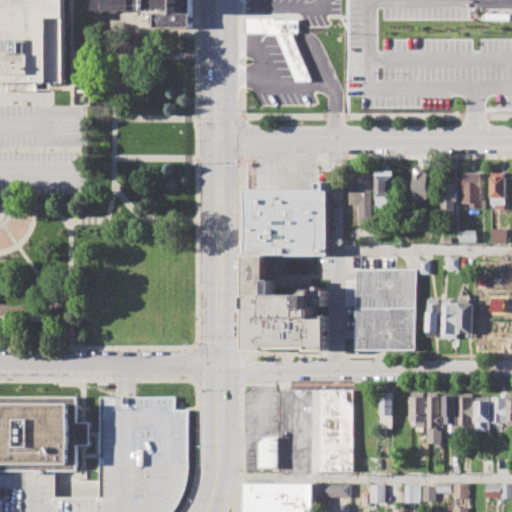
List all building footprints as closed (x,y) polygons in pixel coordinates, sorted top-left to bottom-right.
[(0,0),(66,0),(66,4),(66,21),(64,21),(65,85),(51,85),(0,85),(0,0)] [(93,0),(93,11),(155,11),(155,30),(191,30),(191,0),(93,0)] [(245,17),(244,31),(263,32),(264,34),(274,34),(294,82),(312,82),(292,34),(297,32),(297,30),(297,26),(296,19),(272,19),(272,17),(245,17)] [(416,167),(432,166),(433,198),(425,198),(425,205),(416,205),(416,167)] [(377,171),(395,170),(395,206),(378,206),(377,171)] [(490,171),(506,171),(506,204),(490,204),(490,171)] [(463,172),(481,172),(481,207),(471,208),(470,202),(463,202),(463,172)] [(348,203),(348,190),(358,190),(358,174),(372,174),(371,221),(357,221),(357,203),(348,203)] [(442,179),(458,178),(460,216),(448,217),(447,208),(443,208),(442,179)] [(248,255),(269,255),(329,256),(329,181),(319,181),(319,189),(248,189),(248,255)] [(492,228),(507,228),(507,242),(492,242),(492,228)] [(461,230),(477,230),(477,243),(460,242),(461,230)] [(248,255),(269,255),(269,279),(276,279),(276,294),(305,294),(309,289),(315,289),(315,316),(328,316),(328,349),(246,349),(248,255)] [(449,255),(459,255),(459,269),(449,269),(449,255)] [(421,259),(430,259),(430,273),(421,273),(421,259)] [(357,268),(419,268),(419,352),(358,352),(358,305),(347,305),(347,279),(357,279),(357,268)] [(491,338),(491,311),(495,311),(495,296),(505,296),(505,338),(491,338)] [(428,297),(439,297),(440,335),(428,335),(428,297)] [(443,299),(457,299),(457,336),(443,336),(443,299)] [(460,299),(473,299),(474,333),(461,333),(460,299)] [(319,388),(359,388),(360,470),(320,471),(319,388)] [(382,392),(393,391),(394,428),(382,428),(382,392)] [(410,391),(425,391),(425,426),(410,426),(410,391)] [(430,392),(429,442),(442,442),(443,392),(430,392)] [(445,392),(445,429),(458,429),(457,392),(445,392)] [(460,393),(460,431),(474,431),(474,393),(460,393)] [(78,423),(78,397),(0,396),(0,470),(55,470),(78,471),(78,445),(78,423)] [(493,396),(493,422),(508,422),(508,396),(493,396)] [(477,397),(477,430),(490,430),(490,397),(477,397)] [(78,445),(91,445),(91,423),(78,423),(78,445)] [(259,466),(259,441),(265,435),(278,435),(278,466),(259,466)] [(437,483),(450,482),(450,492),(438,492),(437,483)] [(511,482),(503,483),(503,499),(511,499),(511,482)] [(245,511),(245,483),(313,483),(313,511),(245,511)] [(317,483),(352,483),(352,496),(317,495),(317,483)] [(454,483),(454,498),(469,498),(469,483),(454,483)] [(485,483),(500,483),(500,499),(485,499),(485,483)] [(371,484),(386,484),(386,502),(371,502),(371,484)] [(406,484),(420,484),(420,502),(406,502),(406,484)] [(423,486),(434,486),(434,501),(423,501),(423,486)]
